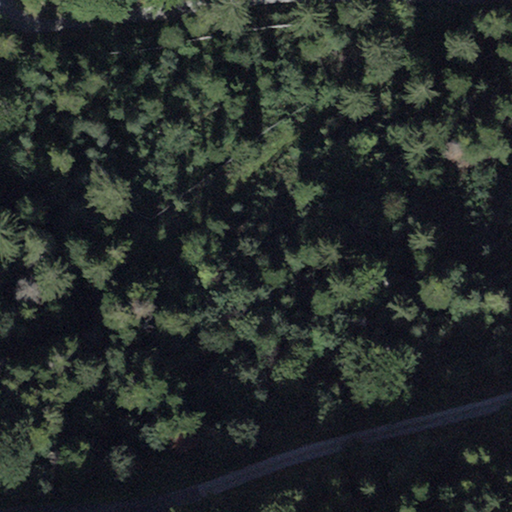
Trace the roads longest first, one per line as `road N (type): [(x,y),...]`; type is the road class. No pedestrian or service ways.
road 1 (track): [(94,511),(137,510),(511,399)]
road 2 (track): [(5,0),(19,24),(387,0)]
